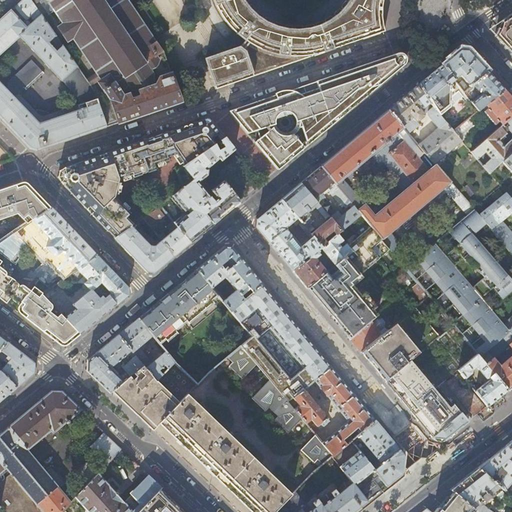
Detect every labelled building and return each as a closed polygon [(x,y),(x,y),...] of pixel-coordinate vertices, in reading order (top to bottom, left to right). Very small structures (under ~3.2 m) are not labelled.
[(32,15),(40,23),(34,28),(27,20),(23,23),(11,11),(0,20),(0,118),(29,149),(33,150),(37,151),(72,139),(91,132),(101,129),(107,127),(99,105),(94,90),(88,82),(63,45),(57,51),(49,43),(56,36),(35,4),(31,0),(22,0),(15,7),(27,20),(32,15)] [(31,0),(35,4),(40,0),(50,15),(57,10),(65,23),(60,28),(69,40),(74,36),(99,75),(101,77),(102,78),(103,80),(100,82),(112,100),(99,105),(107,127),(114,125),(120,123),(144,114),(180,102),(169,69),(162,49),(157,42),(156,43),(126,0),(31,0)] [(350,0),(346,7),(338,15),(332,20),(320,26),(311,29),(303,30),(293,31),(287,30),(281,29),(273,27),(267,24),(257,17),(249,9),(245,4),(242,0),(212,0),(213,1),(215,6),(220,15),(226,23),(234,32),(238,36),(245,41),(240,47),(229,50),(205,58),(216,90),(245,79),(279,68),(299,61),(317,55),(367,38),(385,32),(383,26),(382,21),(382,15),(382,8),(383,2),(383,0),(350,0)] [(511,12),(501,20),(495,35),(511,53),(511,12)] [(453,56),(442,65),(456,83),(458,81),(455,78),(460,75),(470,87),(488,72),(486,70),(475,58),(468,50),(460,50),(453,56)] [(309,84),(231,111),(279,169),(306,147),(334,123),(350,110),(406,63),(407,62),(407,59),(407,57),(405,54),(403,53),(399,53),(353,69),(309,84)] [(435,71),(419,84),(433,106),(440,116),(451,106),(450,98),(461,89),(457,84),(456,83),(442,65),(435,71)] [(496,81),(488,72),(470,87),(468,89),(464,92),(465,94),(468,98),(473,94),(473,93),(476,90),(485,92),(487,94),(481,94),(471,102),(478,111),(485,105),(504,90),(496,81)] [(99,75),(88,82),(94,90),(95,91),(97,93),(100,90),(95,83),(102,78),(101,77),(99,75)] [(461,81),(457,84),(461,89),(464,92),(468,89),(461,81)] [(440,116),(433,106),(419,84),(403,98),(388,110),(408,133),(419,125),(416,121),(417,121),(424,115),(424,114),(427,111),(427,116),(438,128),(418,144),(434,163),(461,141),(452,131),(440,116)] [(450,98),(451,106),(465,94),(464,92),(461,89),(450,98)] [(511,98),(504,90),(485,105),(488,109),(484,112),(494,125),(499,122),(502,125),(503,124),(511,116),(511,98)] [(388,110),(385,113),(369,126),(324,164),(321,166),(335,184),(371,154),(375,160),(379,157),(401,183),(398,186),(402,191),(374,216),(364,205),(363,206),(351,192),(347,187),(344,183),(338,187),(346,197),(361,215),(371,227),(381,239),(406,268),(414,261),(390,231),(441,187),(449,197),(452,195),(469,215),(475,210),(474,209),(434,163),(418,144),(408,133),(388,110)] [(478,126),(471,116),(452,131),(461,141),(479,126),(478,126)] [(511,116),(503,124),(511,134),(511,116)] [(215,144),(220,140),(224,137),(208,118),(58,170),(56,177),(115,238),(132,226),(135,224),(127,217),(131,213),(115,197),(119,179),(133,175),(134,177),(156,170),(155,165),(169,160),(168,157),(178,154),(185,164),(215,144)] [(500,127),(471,152),(489,173),(502,161),(511,151),(511,141),(511,140),(503,147),(498,141),(506,134),(500,127)] [(224,137),(220,140),(224,147),(219,151),(215,144),(185,164),(184,165),(196,180),(184,189),(213,224),(216,221),(240,201),(224,180),(212,191),(218,198),(214,201),(198,182),(207,175),(208,170),(206,168),(219,158),(222,160),(235,149),(225,137),(224,137)] [(511,188),(506,193),(511,199),(511,151),(502,161),(511,171),(511,188)] [(335,184),(321,166),(310,175),(301,183),(318,203),(325,197),(323,195),(324,193),(323,191),(325,189),(327,191),(328,190),(342,206),(344,205),(346,208),(349,205),(352,208),(334,222),(341,231),(361,215),(346,197),(338,187),(335,184)] [(0,263),(2,261),(0,259),(0,218),(16,212),(27,224),(51,207),(32,188),(31,189),(29,188),(30,187),(28,184),(26,183),(25,183),(22,183),(21,184),(20,185),(18,186),(17,183),(0,189),(0,263)] [(291,191),(282,199),(305,227),(312,220),(309,216),(310,214),(308,211),(315,205),(326,218),(329,216),(318,203),(301,183),(291,191)] [(210,226),(213,224),(184,189),(184,188),(173,196),(185,211),(188,209),(191,213),(188,215),(186,215),(175,223),(190,242),(210,226)] [(511,232),(502,221),(510,214),(511,216),(511,199),(506,193),(479,215),(486,223),(511,253),(511,232)] [(262,233),(293,271),(321,247),(311,234),(305,227),(282,199),(279,201),(257,219),(257,224),(256,227),(262,233)] [(162,206),(143,218),(151,227),(168,214),(162,206)] [(66,277),(77,269),(97,256),(63,220),(51,207),(27,224),(0,242),(0,249),(11,258),(25,240),(43,259),(47,256),(66,277)] [(469,215),(451,230),(460,241),(446,254),(463,275),(474,266),(484,277),(473,286),(482,297),(493,287),(502,298),(511,289),(511,280),(472,234),(473,233),(474,234),(486,223),(479,215),(475,210),(469,215)] [(339,233),(341,231),(334,222),(330,218),(311,234),(321,247),(330,240),(327,236),(333,231),(337,235),(337,234),(339,233)] [(163,232),(158,236),(160,238),(162,240),(174,256),(182,249),(190,242),(175,223),(175,222),(170,226),(174,230),(166,236),(163,232)] [(147,241),(132,226),(115,238),(131,255),(147,241)] [(378,315),(350,282),(389,250),(381,240),(381,239),(371,227),(347,246),(351,251),(335,265),(327,271),(307,288),(313,295),(326,310),(341,328),(350,339),(371,321),(370,321),(378,315)] [(318,253),(323,250),(335,265),(351,251),(347,246),(346,244),(341,248),(338,244),(342,240),(337,234),(337,235),(330,240),(321,247),(293,271),(298,277),(307,288),(327,271),(315,258),(320,255),(318,253)] [(162,240),(155,246),(151,246),(147,241),(131,255),(147,272),(155,272),(163,265),(174,256),(162,240)] [(463,275),(446,254),(436,243),(414,261),(406,268),(418,283),(429,297),(454,326),(477,354),(507,390),(511,386),(511,332),(508,328),(482,297),(473,286),(463,275)] [(231,248),(224,247),(211,258),(196,270),(218,296),(230,311),(245,299),(242,295),(248,290),(251,294),(262,285),(242,260),(231,248)] [(97,256),(77,269),(88,281),(85,283),(89,287),(92,290),(101,282),(111,293),(109,295),(116,304),(120,301),(127,295),(128,287),(97,256)] [(15,282),(0,269),(0,297),(2,299),(15,282)] [(159,344),(218,296),(196,270),(185,279),(153,306),(138,318),(153,336),(159,344)] [(29,292),(15,282),(2,299),(6,302),(10,297),(19,304),(29,292)] [(429,297),(418,283),(411,289),(422,303),(429,297)] [(274,299),(262,285),(251,294),(245,299),(230,311),(253,337),(242,346),(257,365),(270,380),(289,403),(294,399),(303,391),(314,381),(331,367),(308,340),(274,299)] [(42,293),(43,292),(34,286),(29,292),(19,304),(19,305),(18,307),(18,310),(20,312),(24,313),(25,315),(24,316),(55,340),(57,339),(59,340),(61,343),(63,344),(66,344),(67,343),(69,340),(72,338),(74,340),(78,336),(81,334),(65,318),(42,293)] [(92,291),(92,290),(89,287),(85,291),(87,293),(73,305),(76,309),(65,318),(81,334),(85,330),(109,310),(116,304),(109,295),(104,299),(102,297),(99,299),(92,291)] [(396,324),(388,331),(361,352),(369,362),(371,360),(377,367),(379,369),(377,371),(385,381),(415,357),(419,354),(440,337),(415,308),(396,324)] [(388,331),(377,317),(371,321),(350,339),(356,346),(361,352),(388,331)] [(148,346),(145,342),(153,336),(138,318),(129,326),(119,335),(144,365),(157,381),(163,374),(160,370),(165,366),(168,369),(174,362),(165,351),(153,362),(142,350),(148,346)] [(454,326),(440,337),(419,354),(415,357),(385,381),(387,384),(407,408),(425,428),(432,437),(461,413),(438,386),(457,371),(477,354),(454,326)] [(121,368),(129,374),(131,376),(144,365),(119,335),(112,340),(96,354),(110,368),(111,367),(115,364),(119,369),(121,368)] [(7,342),(0,350),(0,358),(3,361),(5,358),(8,360),(2,368),(0,365),(0,371),(17,387),(23,382),(34,373),(34,363),(21,353),(7,342)] [(242,381),(257,365),(242,346),(227,358),(232,363),(228,367),(242,381)] [(124,379),(111,367),(110,368),(96,354),(91,358),(88,361),(87,366),(87,371),(110,393),(112,391),(131,376),(129,374),(124,379)] [(507,390),(477,354),(457,371),(464,378),(471,372),(471,369),(474,366),(474,364),(478,365),(478,367),(486,376),(483,378),(486,382),(475,391),(487,406),(504,393),(507,390)] [(157,381),(144,365),(131,376),(112,391),(124,402),(139,418),(151,429),(152,430),(153,431),(157,426),(159,425),(160,423),(161,422),(166,426),(173,433),(204,462),(241,499),(255,511),(275,511),(286,502),(292,495),(188,395),(198,384),(174,362),(168,369),(163,374),(157,381)] [(331,367),(314,381),(339,411),(356,397),(331,368),(331,367)] [(0,401),(7,396),(17,387),(0,371),(0,401)] [(449,382),(475,414),(484,406),(458,375),(449,382)] [(294,409),(289,403),(270,380),(252,399),(266,412),(270,408),(279,417),(275,421),(289,434),(303,419),(294,409)] [(47,394),(8,427),(27,449),(51,429),(54,432),(81,409),(70,399),(62,391),(52,391),(47,394)] [(303,391),(294,399),(299,405),(294,409),(303,419),(315,434),(330,422),(303,391)] [(356,397),(339,411),(348,422),(323,444),(334,457),(347,445),(344,441),(358,429),(362,433),(376,421),(365,408),(356,397)] [(468,421),(461,413),(432,437),(433,438),(445,439),(461,427),(468,421)] [(389,436),(376,421),(362,433),(352,442),(360,452),(363,450),(363,447),(365,445),(371,453),(367,456),(371,461),(376,458),(380,462),(373,468),(375,471),(401,451),(389,436)] [(14,477),(41,511),(60,511),(71,502),(27,449),(8,427),(4,430),(0,433),(0,460),(6,467),(14,477)] [(119,453),(122,449),(105,433),(92,447),(98,453),(108,463),(119,453)] [(333,457),(334,457),(323,444),(316,436),(302,451),(315,464),(319,461),(323,465),(333,457)] [(511,440),(491,457),(478,468),(504,489),(504,490),(511,481),(511,440)] [(352,442),(347,445),(334,457),(333,457),(353,483),(359,491),(367,501),(381,490),(373,480),(376,478),(379,476),(375,471),(373,468),(360,452),(352,442)] [(403,454),(401,451),(375,471),(379,476),(387,485),(401,474),(402,464),(403,454)] [(72,479),(82,490),(98,473),(108,463),(98,453),(72,479)] [(41,511),(14,477),(6,482),(0,474),(0,471),(6,467),(0,460),(0,507),(4,511),(41,511)] [(503,491),(504,489),(478,468),(463,479),(450,489),(453,491),(476,509),(478,511),(485,506),(503,491)] [(76,496),(92,511),(138,511),(162,488),(150,476),(126,500),(98,473),(82,490),(76,496)] [(311,511),(310,511),(353,511),(358,508),(367,501),(359,491),(353,483),(339,494),(336,490),(329,495),(332,500),(330,501),(327,502),(328,503),(323,506),(316,498),(306,505),(311,511)] [(187,511),(162,488),(138,511),(187,511)] [(473,511),(476,509),(453,491),(451,494),(444,503),(443,505),(438,502),(428,510),(430,511),(473,511)] [(286,502),(293,511),(310,511),(311,511),(306,505),(296,492),(292,495),(286,502)]
